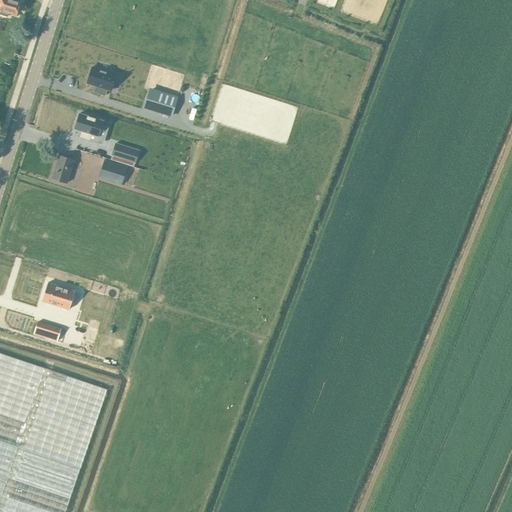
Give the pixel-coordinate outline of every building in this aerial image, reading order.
[(18,7),(20,2),(14,0),(0,0),(2,1),(0,8),(0,9),(1,10),(0,12),(0,14),(7,17),(8,12),(16,14),(16,13),(17,14),(19,8),(18,7)] [(116,74),(92,67),(87,83),(96,85),(93,92),(105,95),(107,89),(111,90),(116,74)] [(150,90),(145,107),(171,116),(176,98),(150,90)] [(79,113),(74,129),(81,131),(82,131),(80,137),(90,140),(92,134),(99,136),(102,127),(107,128),(109,122),(79,113)] [(115,143),(112,155),(135,162),(139,150),(115,143)] [(59,155),(52,178),(67,182),(74,160),(59,155)] [(104,160),(101,170),(117,175),(115,182),(122,184),(127,167),(104,160)] [(48,282),(43,297),(42,300),(69,309),(75,291),(71,289),(48,282)] [(37,321),(34,333),(56,341),(60,329),(37,321)] [(65,511),(107,389),(0,352),(0,511),(65,511)]
